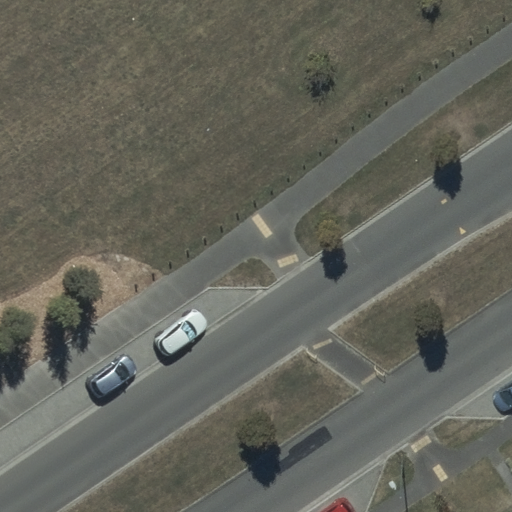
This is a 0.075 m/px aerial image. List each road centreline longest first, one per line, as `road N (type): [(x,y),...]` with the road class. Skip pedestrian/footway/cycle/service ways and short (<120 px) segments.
road 1 (tertiary): [(6,511),(511,170)]
road 2 (tertiary): [(511,327),(240,511)]
